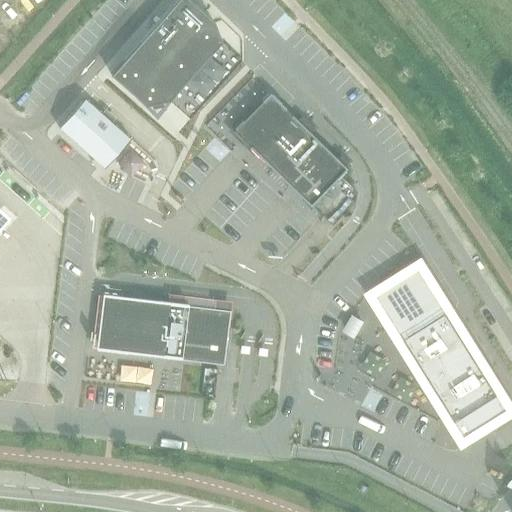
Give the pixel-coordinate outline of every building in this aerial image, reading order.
[(188,0),(175,0),(110,74),(144,105),(150,103),(152,109),(157,108),(164,106),(162,100),(168,99),(220,41),(212,20),(188,0)] [(269,93),(232,131),(250,148),(309,206),(346,168),(343,166),(347,161),(340,154),(336,158),(309,132),(313,128),(300,115),(296,120),(269,93)] [(84,96),(58,126),(103,167),(130,137),(84,96)] [(0,206),(0,225),(10,215),(0,206)] [(414,269),(420,265),(416,258),(358,296),(368,313),(437,423),(455,452),(511,415),(511,412),(510,410),(470,436),(464,440),(459,434),(460,433),(410,354),(407,356),(405,357),(401,349),(405,346),(373,295),(414,269)] [(420,266),(373,295),(405,346),(401,349),(405,357),(407,356),(410,354),(463,439),(510,410),(490,377),(494,375),(489,366),(484,369),(463,335),(468,333),(442,292),(438,295),(420,266)] [(120,297),(113,349),(158,355),(161,355),(161,357),(223,364),(229,311),(120,297)] [(245,348),(237,347),(237,356),(244,356),(245,348)] [(263,350),(255,350),(255,358),(262,359),(263,350)]
